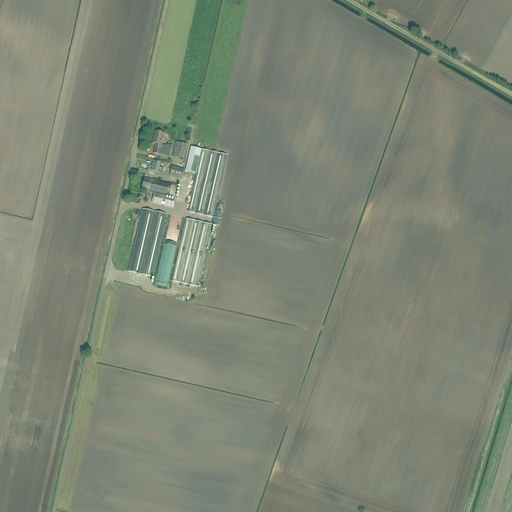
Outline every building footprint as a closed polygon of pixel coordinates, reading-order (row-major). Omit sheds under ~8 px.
[(152,143),(155,144),(153,154),(159,155),(160,150),(163,151),(164,146),(161,145),(164,134),(155,132),(154,138),(153,138),(152,143)] [(172,157),(183,160),(186,145),(176,142),(172,157)] [(191,147),(185,171),(196,173),(201,150),(191,147)] [(202,150),(188,212),(213,218),(227,156),(202,150)] [(153,161),(151,171),(162,173),(163,168),(159,167),(161,163),(153,161)] [(171,167),(169,176),(181,179),(184,169),(171,167)] [(144,178),(142,189),(146,190),(146,192),(175,198),(178,185),(167,183),(167,184),(163,183),(164,182),(152,180),(152,181),(149,180),(149,179),(144,178)] [(155,194),(152,204),(172,209),(174,198),(173,198),(173,199),(165,197),(166,196),(155,194)] [(166,215),(143,210),(128,272),(152,277),(166,215)] [(220,219),(214,218),(212,225),(219,227),(220,219)] [(211,225),(186,219),(172,282),(197,287),(211,225)]
